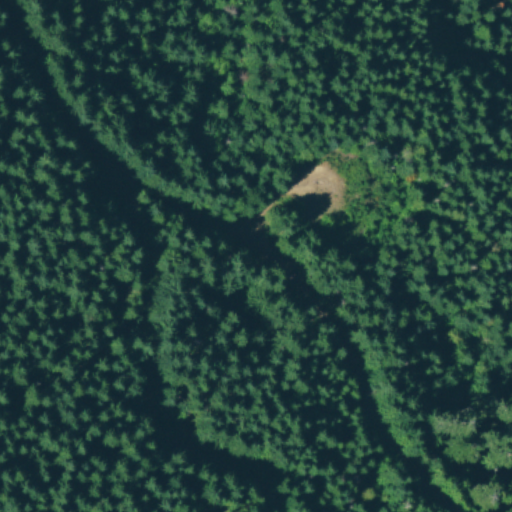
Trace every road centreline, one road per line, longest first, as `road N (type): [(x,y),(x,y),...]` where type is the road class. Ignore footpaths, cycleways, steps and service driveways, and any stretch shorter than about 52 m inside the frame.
road 1 (residential): [(459,511),(372,422),(349,354),(298,279),(136,183),(116,162),(23,0)]
road 2 (track): [(116,162),(158,255),(158,418),(170,439),(193,454),(264,486),(281,511)]
